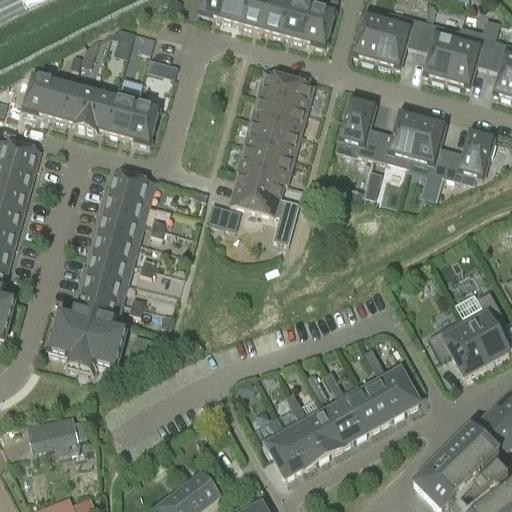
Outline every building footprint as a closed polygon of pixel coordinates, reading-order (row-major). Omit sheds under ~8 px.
[(226,0),(203,0),(198,20),(220,26),(226,0)] [(249,0),(226,0),(220,26),(241,32),(249,0)] [(261,38),(271,2),(263,0),(249,0),(241,32),(261,38)] [(282,43),(292,8),(271,2),(261,38),(282,43)] [(180,8),(171,6),(167,18),(177,21),(180,8)] [(303,49),(313,14),(292,8),(282,43),(303,49)] [(325,55),(335,20),(313,14),(303,49),(325,55)] [(417,57),(425,29),(389,19),(386,29),(375,69),(378,70),(377,72),(389,75),(390,73),(399,75),(405,53),(417,57)] [(386,29),(364,23),(353,63),(362,65),(361,68),(373,71),(374,68),(375,69),(386,29)] [(511,27),(502,24),(500,32),(508,34),(511,27)] [(485,28),(482,40),(461,35),(460,38),(446,88),(448,89),(448,91),(459,95),(460,92),(469,95),(475,72),(488,76),(495,48),(500,32),(485,28)] [(460,38),(425,29),(417,57),(429,60),(423,82),(432,84),(431,87),(443,90),(444,88),(446,88),(460,38)] [(134,39),(120,35),(113,39),(111,45),(131,51),(134,39)] [(144,41),(142,47),(139,58),(151,61),(155,44),(144,41)] [(93,67),(99,46),(86,53),(83,64),(93,67)] [(511,52),(495,48),(488,76),(499,79),(493,101),(511,106),(511,52)] [(74,63),(71,76),(79,78),(83,66),(74,63)] [(159,67),(150,65),(147,76),(160,80),(163,68),(159,67)] [(263,80),(256,104),(282,111),(289,87),(263,80)] [(53,87),(32,82),(23,117),(44,123),(53,87)] [(120,96),(119,95),(117,105),(107,140),(129,146),(138,110),(140,101),(139,101),(142,88),(123,83),(120,96)] [(53,87),(44,123),(65,129),(75,93),(53,87)] [(314,94),(289,87),(282,111),(307,118),(314,94)] [(96,99),(75,93),(65,129),(75,131),(74,133),(86,136),(96,99)] [(96,99),(86,136),(97,139),(97,137),(107,140),(117,105),(96,99)] [(282,111),(256,104),(250,129),(275,136),(282,111)] [(369,135),(375,113),(350,107),(349,111),(346,111),(343,121),(346,122),(339,147),(362,153),(360,162),(372,166),(380,138),(369,135)] [(150,151),(159,116),(138,110),(129,146),(150,151)] [(307,118),(282,111),(275,136),(300,143),(301,143),(307,118)] [(380,138),(372,166),(409,176),(411,167),(422,126),(419,126),(420,123),(408,120),(408,122),(399,120),(393,142),(380,138)] [(439,155),(445,133),(435,130),(436,128),(425,125),(424,127),(422,126),(411,167),(432,172),(430,182),(442,185),(449,157),(439,155)] [(275,136),(250,129),(243,153),(269,161),(275,136)] [(300,143),(275,136),(269,161),(293,167),(300,143)] [(462,161),(449,157),(442,185),(456,189),(459,180),(482,186),(489,161),(491,162),(494,151),(492,150),(493,146),(469,139),(462,161)] [(0,148),(0,170),(33,179),(38,159),(0,148)] [(269,161),(243,153),(236,178),(239,179),(262,185),(269,161)] [(293,167),(269,161),(262,185),(283,191),(287,192),(293,167)] [(0,170),(0,191),(27,199),(33,179),(0,170)] [(262,185),(239,179),(231,211),(274,223),(276,223),(280,223),(284,221),(286,213),(284,209),(279,206),(283,191),(262,185)] [(115,180),(109,200),(148,211),(153,190),(115,180)] [(317,199),(328,202),(332,187),(321,183),(317,199)] [(0,191),(0,213),(22,219),(27,199),(0,191)] [(208,201),(196,198),(194,205),(205,208),(208,201)] [(109,200),(104,220),(142,231),(148,211),(109,200)] [(224,234),(230,214),(213,210),(208,229),(224,234)] [(0,234),(16,239),(22,219),(0,213),(0,234)] [(104,220),(98,240),(137,251),(142,231),(104,220)] [(166,229),(155,226),(153,234),(164,237),(166,229)] [(0,234),(0,255),(11,259),(16,239),(0,234)] [(164,237),(153,234),(151,241),(162,244),(164,237)] [(98,240),(93,260),(132,270),(137,251),(98,240)] [(11,259),(0,255),(0,276),(6,278),(11,259)] [(93,260),(88,280),(126,290),(132,270),(93,260)] [(144,265),(142,273),(153,276),(155,269),(144,265)] [(142,273),(140,280),(151,283),(153,276),(142,273)] [(126,290),(88,280),(82,299),(121,310),(126,290)] [(0,299),(0,298),(0,347),(4,348),(15,309),(1,305),(2,299),(4,300),(4,299),(0,297),(0,299)] [(77,318),(77,319),(113,329),(115,330),(121,310),(82,299),(77,318)] [(465,335),(486,372),(508,360),(495,337),(507,331),(489,299),(476,306),(482,315),(460,327),(464,335),(465,335)] [(133,305),(131,312),(142,315),(144,308),(133,305)] [(142,315),(131,312),(129,319),(140,322),(142,315)] [(73,325),(59,321),(48,360),(67,366),(65,375),(93,382),(96,373),(115,379),(126,339),(112,336),(113,329),(77,319),(77,318),(73,317),(73,318),(75,319),(73,325)] [(164,321),(161,333),(170,335),(174,324),(164,321)] [(486,372),(465,335),(464,335),(444,346),(440,338),(427,345),(440,368),(451,362),(464,384),(486,372)] [(162,349),(135,342),(131,357),(158,364),(162,349)] [(370,372),(378,367),(372,357),(364,361),(370,372)] [(378,367),(370,372),(376,383),(384,378),(378,367)] [(380,389),(399,422),(418,411),(396,371),(384,378),(376,383),(379,389),(380,389)] [(329,395),(337,390),(331,379),(323,384),(329,395)] [(306,385),(318,408),(326,403),(314,381),(306,385)] [(362,399),(380,432),(399,422),(380,389),(379,389),(362,399)] [(337,390),(329,395),(335,405),(343,401),(337,390)] [(343,410),(361,443),(380,432),(362,399),(343,410)] [(291,416),(299,412),(293,401),(285,405),(291,416)] [(495,417),(511,433),(511,403),(511,402),(495,417)] [(320,414),(342,454),(343,453),(361,443),(343,410),(324,420),(321,414),(320,414)] [(301,425),(323,464),(342,454),(320,414),(305,422),(299,412),(291,416),(297,427),(301,425)] [(511,433),(495,417),(479,433),(511,465),(511,464),(511,433)] [(72,422),(71,422),(48,427),(34,430),(37,445),(40,458),(42,458),(79,450),(74,428),(73,422),(72,422)] [(305,475),(282,435),(276,424),(269,428),(275,439),(263,446),(285,486),(304,475),(305,475)] [(282,435),(305,475),(323,464),(301,425),(297,427),(282,435)] [(452,511),(499,467),(471,439),(414,495),(431,511),(452,511)] [(508,490),(498,478),(472,503),(480,511),(508,490)] [(166,505),(170,510),(166,511),(211,511),(219,507),(202,485),(188,496),(184,491),(166,505)] [(511,511),(511,494),(489,511),(511,511)] [(76,511),(94,511),(89,501),(75,508),(76,511)]
